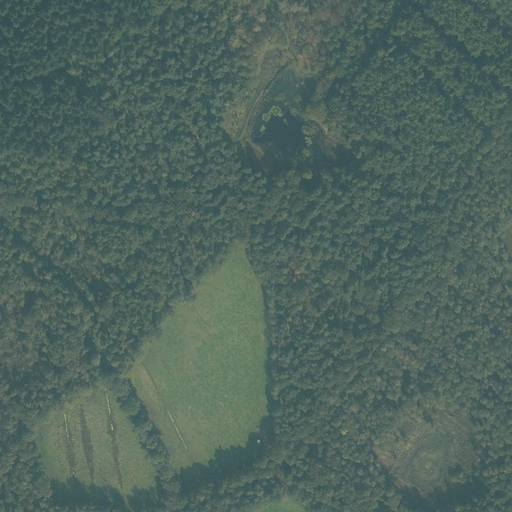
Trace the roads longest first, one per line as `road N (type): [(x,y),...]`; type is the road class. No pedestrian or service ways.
road 1 (track): [(280,459),(435,269),(452,206),(511,111)]
road 2 (track): [(330,118),(279,202),(263,222),(241,231),(201,234),(58,213),(58,203)]
road 3 (track): [(280,459),(270,287),(208,166)]
road 4 (track): [(208,166),(114,211),(0,192)]
road 5 (track): [(208,166),(238,142),(260,96),(333,0)]
road 6 (track): [(188,0),(0,87)]
road 7 (track): [(116,0),(164,69),(208,166)]
road 8 (track): [(511,420),(391,328)]
